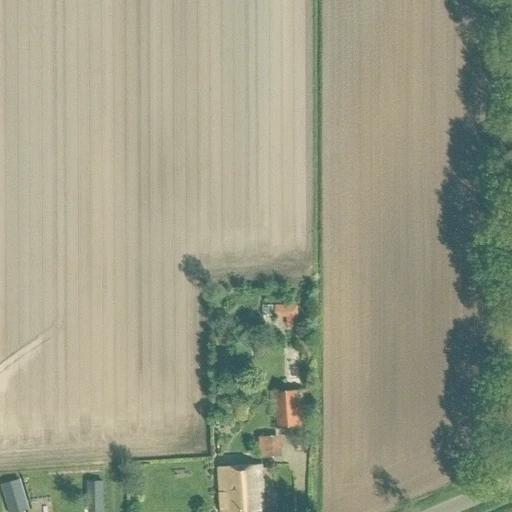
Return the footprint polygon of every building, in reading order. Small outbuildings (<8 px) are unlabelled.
[(257,306),(228,304),(227,317),(257,319),(257,306)] [(297,327),(296,306),(275,306),(275,318),(286,318),(286,327),(297,327)] [(278,429),(308,427),(305,391),(276,393),(278,429)] [(260,459),(283,458),(282,437),(259,438),(260,459)] [(218,511),(244,511),(245,511),(266,510),(263,464),(217,466),(218,511)] [(216,511),(215,475),(187,476),(188,511),(216,511)] [(19,479),(2,484),(10,511),(17,511),(28,509),(19,479)]
